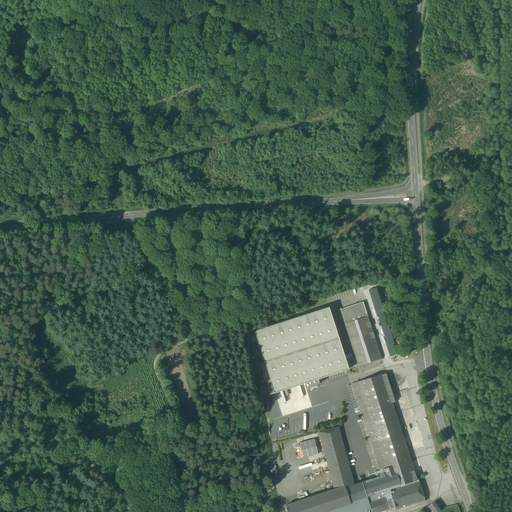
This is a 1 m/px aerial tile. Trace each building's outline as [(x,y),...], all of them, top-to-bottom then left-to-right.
[(376,288),(368,290),(377,317),(378,317),(384,337),(383,337),(390,357),(397,354),(376,288)] [(337,310),(342,325),(368,316),(363,302),(337,310)] [(264,362),(272,386),(274,393),(305,384),(306,387),(309,388),(318,385),(319,382),(318,379),(349,369),(329,307),(254,331),(264,362)] [(342,325),(347,340),(373,332),(368,316),(342,325)] [(381,359),(373,332),(347,340),(355,367),(381,359)] [(259,364),(267,388),(272,386),(264,362),(259,364)] [(395,471),(400,486),(417,480),(392,403),(395,402),(386,372),(358,381),(353,383),(360,407),(380,470),(381,475),(395,471)] [(318,432),(335,489),(345,485),(345,487),(354,484),(338,427),(318,432)] [(315,439),(298,442),(301,457),(318,454),(315,439)] [(369,473),(371,479),(381,475),(380,470),(369,473)] [(354,484),(345,487),(350,502),(384,491),(389,490),(400,486),(395,471),(381,475),(371,479),(354,484)] [(420,479),(417,480),(400,486),(389,490),(395,507),(396,510),(424,501),(423,496),(420,485),(421,485),(420,479)] [(328,511),(351,505),(350,502),(345,487),(345,485),(335,489),(285,505),(287,511),(328,511)] [(389,490),(384,491),(386,497),(368,503),(370,509),(371,511),(379,511),(395,507),(389,490)] [(361,511),(370,509),(368,503),(386,497),(384,491),(350,502),(351,505),(328,511),(361,511)] [(435,501),(428,506),(428,507),(431,511),(439,511),(442,510),(439,507),(440,506),(438,504),(437,505),(435,501)]
